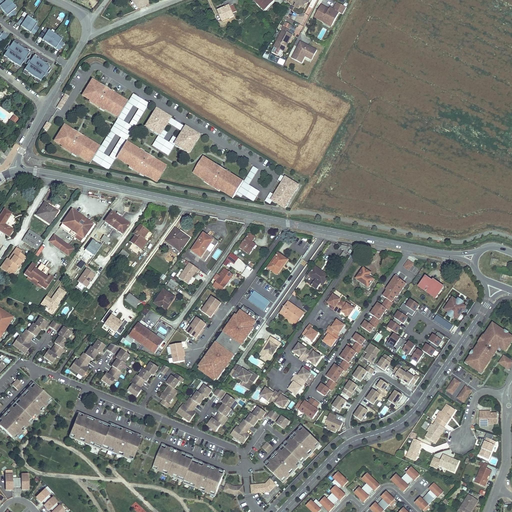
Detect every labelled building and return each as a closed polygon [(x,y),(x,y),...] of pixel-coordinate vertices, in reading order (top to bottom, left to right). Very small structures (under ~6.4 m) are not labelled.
[(0,0),(0,5),(1,6),(0,6),(0,7),(7,16),(8,15),(11,18),(17,14),(14,11),(17,8),(9,0),(7,0),(6,1),(5,0),(0,0)] [(232,14),(229,7),(234,5),(240,2),(238,0),(230,0),(223,3),(226,8),(218,11),(222,21),(229,18),(229,19),(234,17),(232,14)] [(264,10),(274,0),(257,0),(256,2),(264,10)] [(281,0),(283,2),(284,0),(286,0),(301,15),(305,11),(301,7),(308,0),(281,0)] [(333,9),(321,4),(314,19),(332,27),(338,13),(343,15),(346,7),(336,2),(333,9)] [(22,25),(21,27),(31,33),(31,32),(35,34),(39,28),(36,26),(38,23),(28,16),(26,19),(22,17),(18,23),(22,25)] [(293,36),(288,33),(290,30),(292,26),(285,23),(283,26),(282,30),(283,31),(277,42),(275,46),(286,52),(289,48),(287,47),(289,42),(290,42),(293,36)] [(44,30),(40,37),(43,39),(42,40),(56,49),(56,48),(60,50),(64,44),(61,41),(62,39),(49,30),(47,33),(44,30)] [(0,46),(8,36),(5,34),(3,36),(2,35),(0,33),(0,46)] [(305,57),(312,61),(317,50),(300,41),(291,58),(302,63),(305,57)] [(8,59),(12,62),(16,65),(20,67),(29,54),(25,51),(26,50),(18,45),(17,45),(13,43),(4,56),(8,59)] [(34,57),(24,70),(28,73),(36,79),(37,79),(41,81),(50,68),(46,65),(46,64),(45,63),(38,59),(34,57)] [(118,115),(124,105),(120,102),(121,100),(108,92),(109,91),(105,89),(104,90),(101,88),(97,86),(92,83),(90,82),(82,96),(88,99),(92,102),(91,104),(98,108),(99,107),(113,115),(114,113),(118,115)] [(120,102),(124,105),(126,102),(109,91),(108,92),(121,100),(120,102)] [(61,110),(69,97),(65,94),(57,108),(61,110)] [(105,170),(146,103),(132,95),(91,162),(105,170)] [(116,119),(118,115),(114,113),(113,115),(99,107),(98,108),(116,119)] [(163,116),(167,118),(168,117),(156,109),(154,108),(153,110),(155,111),(159,113),(160,112),(159,114),(162,115),(163,114),(164,114),(163,116)] [(151,114),(147,121),(148,122),(145,126),(149,129),(149,130),(150,129),(153,131),(152,132),(153,132),(153,131),(158,134),(160,129),(161,130),(166,123),(164,122),(167,118),(163,116),(164,114),(163,114),(162,115),(159,114),(160,112),(159,113),(155,111),(152,115),(151,114)] [(10,120),(15,124),(18,119),(13,115),(10,120)] [(167,118),(164,122),(166,123),(180,132),(181,133),(184,128),(184,127),(168,117),(167,118)] [(157,135),(158,134),(153,131),(153,132),(152,132),(153,131),(150,129),(149,130),(149,129),(145,126),(144,125),(143,127),(157,135)] [(90,161),(96,151),(92,148),(94,146),(80,137),(81,136),(77,134),(76,136),(63,127),(54,141),(60,145),(65,148),(64,149),(71,154),(71,152),(85,161),(86,158),(90,161)] [(184,127),(184,128),(188,131),(189,129),(189,130),(189,131),(191,133),(192,132),(193,132),(192,133),(196,136),(197,136),(198,135),(197,134),(185,127),(184,127)] [(189,147),(190,148),(195,141),(193,140),(196,136),(192,133),(193,132),(192,132),(191,133),(189,131),(189,130),(189,129),(188,131),(184,128),(181,133),(180,132),(176,139),(177,139),(174,144),(178,146),(178,148),(179,147),(182,148),(181,150),(182,150),(182,149),(187,151),(189,147)] [(167,156),(173,145),(174,144),(177,139),(176,139),(173,137),(169,143),(160,138),(164,132),(161,130),(160,129),(158,134),(157,135),(150,146),(167,156)] [(92,148),(96,151),(99,147),(81,136),(80,137),(94,146),(92,148)] [(125,142),(123,145),(126,147),(128,145),(141,153),(142,152),(125,142)] [(178,146),(174,144),(173,145),(187,153),(188,152),(187,151),(182,149),(182,150),(181,150),(182,148),(179,147),(178,148),(178,146)] [(160,168),(162,166),(153,160),(145,156),(146,154),(142,152),(141,153),(128,145),(126,147),(123,145),(116,155),(120,158),(119,160),(132,168),(132,169),(139,173),(139,172),(152,180),(154,177),(157,179),(162,170),(160,168)] [(88,164),(90,161),(86,158),(85,161),(71,152),(71,154),(88,164)] [(120,158),(116,155),(114,159),(132,169),(132,168),(119,160),(120,158)] [(204,160),(203,163),(200,161),(195,170),(197,172),(195,175),(204,180),(208,183),(208,184),(215,188),(215,187),(229,195),(230,193),(234,195),(236,192),(240,185),(236,183),(238,180),(225,172),(225,171),(222,169),(221,170),(218,168),(214,165),(204,160)] [(240,185),(236,192),(234,195),(238,197),(240,194),(252,201),(256,194),(244,187),(256,168),(252,166),(242,181),(240,185)] [(240,185),(242,181),(225,171),(225,172),(238,180),(236,183),(240,185)] [(282,176),(278,181),(281,183),(282,184),(285,180),(288,182),(289,180),(290,181),(289,182),(292,184),(292,182),(293,183),(292,184),(297,187),(298,185),(282,176)] [(285,180),(282,184),(281,183),(274,195),(275,196),(273,200),(276,202),(275,203),(276,203),(277,202),(279,204),(279,205),(279,206),(280,204),(285,207),(287,203),(288,204),(296,192),(294,191),(297,187),(292,184),(293,183),(292,182),(292,184),(289,182),(290,181),(289,180),(288,182),(285,180)] [(232,199),(234,195),(230,193),(229,195),(215,187),(215,188),(214,188),(232,199)] [(275,196),(274,195),(271,193),(265,202),(269,205),(272,201),(284,209),(285,207),(280,204),(279,206),(279,205),(279,204),(277,202),(276,203),(275,203),(276,202),(273,200),(275,196)] [(47,222),(55,210),(45,203),(37,215),(47,222)] [(4,224),(11,214),(5,209),(0,217),(0,230),(9,236),(13,230),(4,224)] [(83,238),(93,225),(74,211),(75,211),(73,209),(60,227),(75,237),(77,234),(83,238)] [(50,224),(58,211),(55,210),(47,222),(50,224)] [(129,225),(125,222),(125,223),(115,216),(115,215),(112,212),(105,222),(122,234),(129,225)] [(125,222),(115,215),(115,216),(125,223),(125,222)] [(140,238),(142,235),(144,237),(147,232),(139,226),(133,234),(136,236),(131,242),(141,249),(145,242),(142,240),(140,238)] [(181,252),(190,239),(176,229),(167,242),(181,252)] [(30,245),(37,235),(29,230),(22,241),(30,245)] [(206,261),(218,243),(204,234),(191,252),(206,261)] [(255,246),(251,243),(255,238),(250,234),(240,248),(249,254),(255,246)] [(36,250),(44,239),(37,235),(30,245),(36,250)] [(69,256),(73,249),(54,235),(50,242),(69,256)] [(9,274),(22,255),(20,254),(21,252),(17,249),(9,259),(9,260),(7,263),(2,269),(9,274)] [(124,261),(129,255),(122,250),(118,256),(124,261)] [(239,259),(231,253),(227,259),(235,264),(239,259)] [(277,275),(287,260),(278,254),(268,268),(277,275)] [(18,267),(25,257),(22,255),(9,274),(10,275),(16,265),(18,267)] [(2,269),(7,263),(9,260),(9,259),(7,258),(0,268),(2,269)] [(242,273),(247,266),(240,260),(235,267),(242,273)] [(413,264),(408,260),(405,266),(410,269),(413,264)] [(46,276),(50,270),(47,268),(51,263),(48,261),(45,266),(42,264),(37,270),(35,269),(37,266),(32,264),(25,275),(29,278),(32,280),(34,278),(40,282),(39,285),(42,287),(46,290),(54,278),(50,276),(48,278),(46,276)] [(189,263),(179,278),(188,284),(195,272),(197,273),(199,270),(189,263)] [(12,276),(18,267),(16,265),(10,275),(12,276)] [(86,288),(95,275),(87,269),(78,282),(86,288)] [(325,281),(329,276),(322,271),(322,272),(320,275),(319,274),(319,273),(314,269),(309,276),(313,279),(310,284),(317,289),(318,288),(321,284),(323,285),(325,281)] [(374,280),(369,277),(371,274),(364,269),(356,279),(361,282),(360,284),(369,291),(370,289),(369,288),(374,280)] [(225,284),(229,278),(230,279),(233,276),(225,271),(214,287),(221,292),(226,285),(225,284)] [(41,289),(42,287),(39,285),(40,282),(34,278),(32,280),(29,278),(28,279),(41,289)] [(406,284),(397,278),(390,288),(388,287),(386,290),(387,291),(383,296),(387,299),(382,306),(378,303),(371,314),(374,317),(369,324),(366,321),(362,327),(370,333),(374,328),(375,328),(380,321),(379,321),(386,310),(388,311),(392,304),(391,303),(396,297),(406,284)] [(436,298),(443,288),(433,281),(432,283),(425,278),(420,286),(436,298)] [(177,286),(170,282),(167,285),(174,290),(177,286)] [(407,284),(406,284),(396,297),(397,298),(407,284)] [(65,294),(59,289),(50,301),(49,302),(48,301),(49,300),(45,298),(40,305),(44,307),(45,306),(53,312),(65,294)] [(167,306),(173,296),(164,290),(155,303),(166,311),(169,307),(167,306)] [(307,299),(311,294),(305,290),(301,295),(307,299)] [(270,302),(255,291),(248,300),(264,311),(270,302)] [(140,301),(130,294),(126,300),(136,308),(140,301)] [(344,302),(333,295),(328,303),(335,308),(333,310),(337,312),(344,302)] [(169,307),(175,298),(173,296),(167,306),(169,307)] [(207,304),(217,311),(219,308),(218,308),(221,303),(212,297),(207,304)] [(455,309),(459,303),(452,298),(449,303),(450,303),(449,305),(455,309)] [(408,313),(412,316),(417,309),(416,309),(419,305),(410,299),(406,305),(403,303),(400,307),(402,309),(408,313)] [(305,314),(288,302),(280,313),(285,316),(286,314),(293,319),(292,321),(291,322),(297,325),(305,314)] [(344,302),(337,312),(340,314),(342,312),(349,317),(355,309),(344,302)] [(455,309),(461,313),(462,312),(463,312),(466,307),(462,305),(459,303),(455,309)] [(214,314),(217,311),(207,304),(202,312),(211,318),(214,314)] [(451,315),(455,309),(449,305),(448,306),(447,305),(444,310),(448,313),(451,315)] [(260,317),(245,307),(244,306),(237,316),(238,316),(252,327),(260,317)] [(406,317),(408,313),(402,309),(401,308),(399,312),(398,311),(394,318),(395,318),(401,323),(403,324),(407,318),(406,317)] [(124,319),(122,322),(111,315),(113,312),(109,309),(101,321),(104,323),(102,326),(119,337),(128,322),(124,319)] [(455,309),(451,315),(454,317),(458,320),(461,315),(460,314),(461,313),(455,309)] [(11,320),(12,319),(7,316),(1,313),(0,311),(0,337),(1,337),(3,333),(9,324),(11,320)] [(225,369),(223,368),(230,358),(232,359),(237,353),(235,351),(243,340),(245,341),(251,332),(249,330),(252,327),(238,316),(235,320),(233,319),(228,325),(230,327),(220,341),(218,339),(213,346),(215,348),(208,358),(206,356),(199,367),(200,368),(205,371),(204,373),(209,377),(211,375),(216,379),(217,380),(225,369)] [(444,328),(447,323),(437,316),(433,321),(444,328)] [(48,323),(40,317),(35,325),(33,324),(28,331),(26,330),(20,338),(18,337),(13,345),(25,354),(31,346),(28,344),(26,343),(29,339),(32,335),(34,336),(35,337),(41,330),(42,331),(48,323)] [(192,325),(202,332),(204,329),(203,329),(206,324),(197,318),(192,325)] [(401,328),(399,326),(401,323),(395,318),(394,318),(392,321),(391,321),(387,327),(397,334),(401,328)] [(148,327),(149,325),(142,320),(139,324),(151,332),(153,331),(148,327)] [(345,326),(337,320),(332,327),(330,326),(328,329),(329,330),(338,336),(345,326)] [(54,321),(50,326),(57,331),(62,324),(54,321)] [(499,326),(493,322),(489,328),(490,328),(485,336),(487,338),(482,345),(480,344),(474,351),(471,355),(472,355),(469,359),(468,358),(464,364),(469,367),(470,366),(478,371),(477,372),(482,376),(486,370),(485,369),(496,353),(498,355),(500,353),(497,351),(500,348),(509,354),(511,349),(511,336),(511,335),(509,333),(508,334),(499,327),(499,326)] [(452,326),(447,323),(444,328),(449,331),(452,326)] [(145,346),(147,348),(145,351),(147,352),(149,349),(158,337),(151,332),(139,324),(130,336),(143,345),(140,349),(142,351),(145,346)] [(310,324),(303,335),(313,342),(319,334),(312,329),(313,327),(310,324)] [(200,335),(202,332),(192,325),(187,333),(196,339),(199,335),(200,335)] [(228,325),(218,339),(220,341),(230,327),(228,325)] [(55,344),(58,346),(55,350),(52,354),(50,352),(48,350),(43,357),(52,363),(57,357),(58,358),(64,350),(62,348),(68,341),(66,340),(72,332),(64,327),(59,335),(60,336),(55,343),(55,344)] [(331,347),(339,337),(338,336),(329,330),(326,333),(329,335),(324,342),(331,347)] [(442,340),(444,337),(438,332),(435,336),(433,335),(429,341),(431,342),(437,347),(438,347),(442,341),(442,340)] [(365,340),(357,334),(353,340),(357,342),(352,349),(348,347),(340,357),(344,360),(339,367),(335,364),(326,377),(330,380),(326,387),(322,384),(317,391),(325,397),(330,390),(332,391),(337,384),(335,383),(344,370),(345,372),(350,364),(349,363),(356,352),(358,353),(363,346),(362,346),(365,340)] [(397,352),(400,347),(405,340),(401,338),(400,339),(397,337),(397,336),(394,334),(388,343),(394,347),(392,350),(397,352)] [(485,336),(484,336),(479,343),(482,345),(487,338),(485,336)] [(155,354),(164,341),(158,337),(149,349),(155,354)] [(281,343),(271,337),(268,341),(271,342),(265,351),(263,350),(260,355),(262,356),(268,359),(270,361),(281,343)] [(105,346),(98,340),(92,348),(91,347),(85,354),(84,353),(78,361),(76,360),(70,368),(83,377),(89,369),(86,367),(84,366),(87,362),(90,358),(92,359),(93,360),(98,352),(100,354),(105,346)] [(237,353),(245,341),(243,340),(235,351),(237,353)] [(414,347),(415,346),(409,342),(408,343),(405,340),(400,347),(404,349),(403,350),(409,354),(410,354),(414,347)] [(428,346),(427,345),(422,351),(431,357),(436,351),(435,350),(437,347),(431,342),(428,346)] [(380,350),(370,343),(364,351),(367,354),(364,358),(367,361),(371,363),(380,350)] [(112,344),(108,349),(114,354),(119,347),(112,344)] [(172,355),(184,353),(184,349),(183,349),(182,344),(171,346),(172,355)] [(310,352),(299,344),(294,352),(301,357),(299,359),(303,362),(304,360),(310,352)] [(213,346),(206,356),(208,358),(215,348),(213,346)] [(410,354),(413,356),(411,359),(418,363),(424,354),(414,347),(410,354)] [(113,367),(116,369),(113,373),(110,377),(108,375),(106,373),(101,380),(110,386),(115,380),(116,381),(122,373),(120,371),(125,364),(124,363),(129,355),(122,350),(116,358),(118,359),(112,366),(113,367)] [(322,358),(311,350),(310,352),(304,360),(307,362),(309,360),(316,365),(322,358)] [(185,356),(184,353),(172,355),(174,363),(185,362),(184,356),(185,356)] [(385,354),(377,366),(384,371),(392,359),(385,354)] [(225,369),(232,359),(230,358),(223,368),(225,369)] [(511,365),(511,364),(503,358),(500,363),(509,370),(511,365)] [(159,368),(151,362),(146,369),(144,368),(139,376),(137,375),(131,383),(133,384),(128,391),(137,397),(142,390),(139,388),(137,387),(143,379),(145,381),(147,382),(152,374),(153,376),(159,368)] [(240,367),(236,365),(230,374),(234,377),(240,367)] [(397,377),(397,379),(401,382),(402,381),(406,375),(399,370),(401,368),(397,365),(392,372),(396,375),(395,376),(397,377)] [(165,366),(161,372),(164,374),(169,368),(165,366)] [(375,371),(368,366),(365,371),(372,375),(375,371)] [(240,367),(234,377),(238,380),(239,378),(247,383),(252,387),(259,376),(253,373),(252,375),(248,373),(240,367)] [(360,367),(353,377),(360,382),(363,378),(363,377),(364,375),(365,376),(367,372),(365,371),(360,367)] [(296,375),(294,378),(304,385),(312,374),(304,369),(299,376),(296,375)] [(160,398),(163,400),(161,404),(168,408),(170,405),(168,403),(177,391),(174,389),(180,381),(181,383),(184,379),(177,374),(175,378),(172,376),(167,384),(169,386),(160,398)] [(407,383),(409,384),(410,383),(414,386),(419,378),(415,376),(414,378),(407,374),(406,375),(402,381),(405,384),(407,383)] [(304,385),(294,378),(292,381),(294,383),(289,390),(297,395),(304,385)] [(461,383),(455,379),(447,391),(453,394),(461,383)] [(12,386),(18,391),(23,385),(18,380),(12,386)] [(377,388),(379,389),(377,392),(380,395),(384,397),(386,394),(384,392),(388,385),(381,380),(378,384),(379,386),(377,388)] [(350,398),(358,387),(351,382),(343,393),(350,398)] [(33,384),(0,419),(0,426),(15,440),(51,401),(43,393),(41,391),(33,384)] [(212,390),(205,385),(199,392),(198,391),(192,399),(191,398),(185,406),(183,404),(177,412),(190,422),(196,413),(193,411),(191,410),(194,406),(197,402),(199,404),(200,405),(205,397),(207,398),(212,390)] [(472,391),(466,387),(458,398),(464,402),(472,391)] [(219,388),(215,394),(221,399),(226,391),(219,388)] [(266,389),(261,397),(271,404),(273,401),(278,394),(275,391),(273,394),(266,389)] [(369,397),(368,396),(366,400),(373,405),(380,395),(377,392),(373,390),(370,393),(371,395),(369,397)] [(283,394),(280,391),(278,394),(273,401),(284,409),(289,401),(282,396),(283,394)] [(399,398),(400,399),(403,396),(395,391),(388,401),(396,406),(398,402),(398,400),(399,398)] [(220,412),(222,414),(219,418),(217,422),(214,420),(212,419),(208,425),(217,431),(221,425),(223,426),(228,418),(227,417),(232,409),(231,408),(236,400),(228,395),(223,403),(224,404),(219,412),(220,412)] [(333,407),(340,412),(343,409),(343,407),(344,405),(345,406),(347,402),(340,397),(333,407)] [(316,409),(320,404),(311,398),(308,403),(306,405),(300,401),(295,408),(298,410),(298,411),(312,421),(318,413),(315,411),(316,409)] [(96,400),(93,407),(102,411),(105,403),(96,400)] [(363,402),(360,406),(362,407),(360,409),(358,409),(356,412),(363,417),(370,407),(363,402)] [(444,427),(456,410),(447,404),(442,412),(438,418),(435,422),(436,422),(444,427)] [(266,412),(259,407),(253,414),(252,413),(246,421),(245,420),(239,428),(237,426),(231,434),(244,443),(249,435),(247,433),(245,432),(248,428),(250,424),(252,426),(254,426),(259,419),(260,420),(266,412)] [(272,410),(268,416),(275,420),(280,413),(272,410)] [(497,425),(497,413),(490,413),(483,413),(483,411),(480,411),(479,413),(479,425),(488,425),(497,425)] [(327,429),(337,433),(338,429),(341,430),(344,423),(337,420),(336,419),(337,416),(330,413),(326,424),(329,425),(327,429)] [(101,448),(132,461),(136,452),(137,450),(142,437),(110,425),(110,426),(78,414),(73,426),(72,429),(69,437),(100,450),(101,448)] [(282,416),(277,424),(284,429),(290,422),(282,416)] [(444,427),(436,422),(434,425),(429,432),(426,436),(435,443),(439,437),(438,436),(441,431),(443,432),(445,428),(444,428),(444,427)] [(303,427),(265,466),(275,475),(277,477),(283,483),(321,444),(314,438),(312,436),(303,427)] [(480,456),(489,460),(495,444),(496,442),(485,437),(484,441),(485,442),(483,447),(483,448),(480,456)] [(415,461),(421,447),(419,446),(421,442),(414,439),(406,457),(415,461)] [(268,442),(263,448),(268,453),(273,447),(268,442)] [(157,461),(153,469),(185,482),(184,483),(215,496),(219,488),(220,485),(225,473),(193,460),(194,458),(163,446),(158,458),(157,461)] [(215,448),(212,455),(221,459),(224,452),(215,448)] [(455,472),(459,461),(454,459),(453,461),(452,460),(448,458),(446,458),(447,456),(443,455),(441,460),(439,465),(455,472)] [(439,465),(441,460),(434,457),(431,465),(438,468),(439,465)] [(490,477),(492,471),(487,468),(488,465),(481,462),(480,466),(482,466),(478,478),(479,479),(479,480),(477,483),(485,487),(488,482),(486,481),(487,479),(488,476),(490,477)] [(411,466),(406,471),(407,473),(401,479),(397,474),(392,479),(404,492),(409,486),(408,485),(403,480),(409,474),(413,479),(415,480),(420,475),(411,466)] [(338,471),(333,476),(335,478),(332,481),(334,483),(337,480),(341,484),(343,486),(348,481),(338,471)] [(368,473),(362,478),(367,483),(361,489),(360,487),(355,492),(364,502),(370,497),(368,495),(363,491),(369,485),(374,489),(375,491),(380,485),(368,473)] [(403,480),(408,485),(413,479),(409,474),(403,480)] [(10,475),(5,475),(5,487),(9,486),(9,490),(13,490),(13,487),(17,487),(17,479),(13,479),(10,479),(10,475)] [(29,475),(24,475),(24,478),(21,478),(17,479),(17,487),(21,487),(21,490),(25,490),(25,486),(29,486),(29,475)] [(270,479),(266,484),(251,485),(252,493),(269,491),(276,484),(272,481),(270,479)] [(421,497),(416,503),(425,511),(430,506),(429,505),(438,496),(439,497),(444,492),(435,483),(430,488),(431,490),(428,493),(433,498),(427,504),(423,499),(421,497)] [(224,491),(233,495),(238,494),(238,487),(235,487),(227,484),(225,488),(224,490),(224,491)] [(329,511),(334,506),(332,504),(328,500),(334,493),(338,498),(340,500),(345,494),(335,485),(330,490),(332,492),(326,498),(324,496),(319,502),(329,511)] [(363,491),(368,495),(374,489),(369,485),(363,491)] [(43,491),(35,499),(40,504),(41,503),(44,505),(50,500),(47,497),(48,496),(43,491)] [(390,504),(391,506),(396,500),(387,491),(381,497),(383,498),(388,503),(382,509),(377,504),(376,503),(371,508),(374,511),(384,511),(385,511),(384,510),(390,504)] [(328,500),(332,504),(338,498),(334,493),(328,500)] [(433,498),(428,493),(423,499),(427,504),(433,498)] [(475,506),(478,500),(469,494),(460,509),(464,511),(471,511),(472,511),(470,511),(474,505),(475,506)] [(311,500),(306,505),(312,511),(317,511),(321,509),(319,508),(314,503),(317,500),(315,498),(312,501),(311,500)] [(388,503),(383,498),(377,504),(382,509),(388,503)] [(56,504),(51,499),(50,500),(44,505),(42,507),(47,511),(49,511),(50,511),(53,511),(57,508),(55,505),(56,504)]
